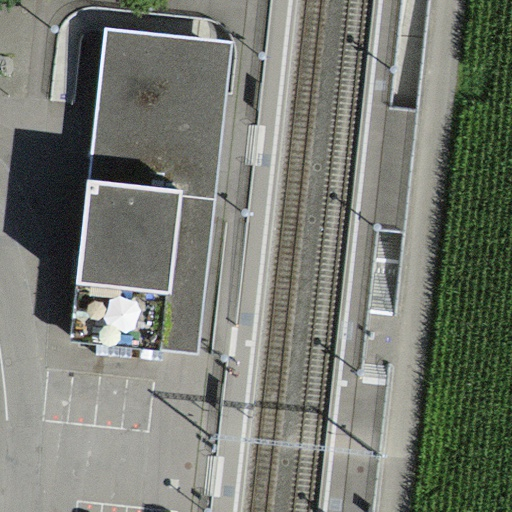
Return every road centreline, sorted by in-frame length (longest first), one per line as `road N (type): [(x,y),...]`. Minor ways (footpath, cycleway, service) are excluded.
road 1 (residential): [(393,511),(448,0)]
road 2 (residential): [(1,511),(0,340)]
